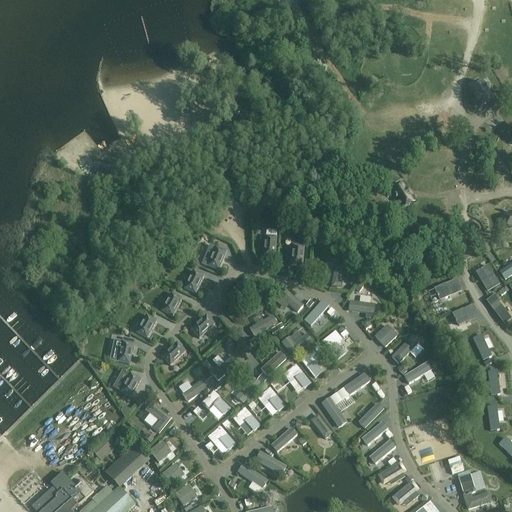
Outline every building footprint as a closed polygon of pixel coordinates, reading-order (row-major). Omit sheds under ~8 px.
[(483,91),(479,85),(472,89),(477,96),(473,98),(477,104),(480,102),(483,106),(493,100),(486,89),(483,91)] [(404,187),(393,194),(402,209),(413,202),(404,187)] [(265,237),(263,257),(275,258),(277,238),(265,237)] [(292,246),(290,266),(302,267),(304,247),(292,246)] [(218,272),(226,253),(215,248),(207,267),(218,272)] [(511,257),(511,255),(500,261),(511,279),(511,278),(511,257)] [(336,264),(332,287),(341,288),(345,265),(336,264)] [(488,266),(476,273),(487,293),(500,285),(488,266)] [(306,275),(312,278),(315,274),(309,270),(306,275)] [(195,295),(204,277),(193,271),(184,290),(195,295)] [(353,278),(348,284),(352,287),(357,282),(353,278)] [(456,280),(434,290),(440,302),(461,292),(456,280)] [(243,282),(228,296),(236,304),(251,290),(243,282)] [(359,285),(355,290),(359,293),(363,288),(359,285)] [(283,288),(277,296),(298,313),(302,306),(283,288)] [(172,318),(182,300),(171,294),(161,312),(172,318)] [(495,296),(487,302),(504,325),(511,319),(499,304),(500,303),(495,296)] [(436,300),(431,303),(438,316),(444,313),(436,300)] [(311,328),(329,308),(322,301),(304,321),(311,328)] [(350,303),(349,312),(366,314),(365,319),(372,320),(373,316),(374,316),(375,306),(350,303)] [(477,317),(472,306),(452,315),(457,327),(477,317)] [(331,309),(327,314),(330,317),(335,312),(331,309)] [(147,340),(157,322),(146,316),(136,334),(147,340)] [(199,340),(214,325),(206,317),(191,331),(199,340)] [(272,317),(249,331),(254,337),(277,325),(272,317)] [(375,338),(385,348),(396,337),(386,327),(375,338)] [(342,340),(335,332),(323,342),(337,360),(344,355),(336,345),(342,340)] [(306,334),(286,350),(292,358),(313,342),(306,334)] [(481,336),(473,340),(483,362),(492,357),(481,336)] [(412,337),(392,358),(399,365),(419,344),(412,337)] [(129,365),(134,345),(122,343),(118,363),(129,365)] [(170,367),(185,353),(177,344),(162,358),(170,367)] [(319,359),(312,351),(300,361),(314,379),(321,374),(313,364),(319,359)] [(280,353),(261,371),(267,377),(286,360),(280,353)] [(232,358),(212,375),(218,381),(238,364),(232,358)] [(428,364),(405,378),(409,384),(432,371),(428,364)] [(304,390),(310,385),(296,366),(283,376),(290,384),(296,379),(304,390)] [(406,372),(402,367),(398,371),(403,376),(406,372)] [(497,372),(488,373),(491,397),(500,395),(497,372)] [(364,374),(344,389),(350,397),(370,383),(364,374)] [(131,399),(141,381),(131,375),(120,393),(131,399)] [(210,379),(217,390),(220,388),(212,377),(210,379)] [(217,390),(210,379),(207,381),(215,392),(217,390)] [(254,379),(237,398),(244,404),(261,385),(254,379)] [(204,381),(183,396),(188,403),(209,388),(204,381)] [(270,389),(258,399),(264,407),(270,403),(278,413),(285,407),(270,389)] [(344,389),(330,398),(336,406),(349,396),(344,389)] [(511,398),(510,393),(502,395),(505,404),(511,402),(511,398)] [(213,395),(207,401),(224,418),(232,411),(213,395)] [(330,399),(322,405),(339,430),(347,424),(330,399)] [(164,428),(171,420),(151,404),(144,412),(164,428)] [(378,405),(358,424),(365,430),(384,411),(378,405)] [(120,412),(125,418),(130,410),(123,406),(120,412)] [(497,407),(487,408),(490,432),(500,431),(497,407)] [(245,408),(237,417),(250,435),(261,427),(245,408)] [(318,416),(310,422),(324,440),(331,435),(318,416)] [(382,424),(362,440),(367,447),(388,430),(382,424)] [(221,428),(212,435),(227,455),(236,446),(221,428)] [(292,429),(271,447),(277,454),(298,436),(292,429)] [(21,437),(29,443),(34,436),(26,430),(21,437)] [(150,444),(154,440),(148,435),(145,439),(150,444)] [(101,463),(115,451),(112,447),(114,445),(109,439),(93,453),(101,463)] [(511,445),(506,439),(499,445),(511,458),(511,445)] [(390,442),(370,459),(375,466),(396,449),(390,442)] [(161,443),(149,453),(159,464),(171,454),(161,443)] [(135,446),(106,473),(122,489),(151,462),(135,446)] [(260,453),(256,461),(280,476),(285,467),(260,453)] [(93,466),(82,454),(73,463),(84,475),(93,466)] [(399,464),(378,476),(383,484),(404,472),(399,464)] [(184,476),(174,465),(162,475),(171,486),(184,476)] [(243,465),(238,473),(262,489),(267,481),(243,465)] [(475,493),(468,472),(457,476),(464,497),(475,493)] [(83,480),(75,487),(64,474),(53,485),(55,488),(33,508),(36,511),(73,511),(94,493),(83,480)] [(412,483),(392,499),(399,507),(419,491),(412,483)] [(183,507),(196,498),(188,486),(175,495),(183,507)] [(129,511),(135,506),(119,488),(113,494),(108,487),(92,502),(97,508),(92,511),(129,511)] [(470,495),(463,497),(468,511),(491,504),(488,495),(472,500),(470,495)] [(173,496),(157,506),(160,511),(175,511),(181,509),(173,496)] [(430,503),(419,511),(433,511),(436,510),(430,503)]
